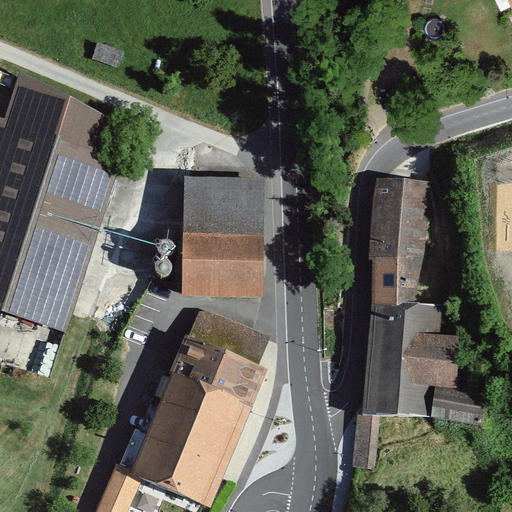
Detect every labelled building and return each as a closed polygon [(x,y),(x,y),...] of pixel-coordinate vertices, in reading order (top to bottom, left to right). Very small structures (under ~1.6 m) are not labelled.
[(0,316),(70,336),(132,132),(22,80),(8,126),(0,122),(0,316)] [(267,180),(185,179),(183,301),(265,304),(267,180)] [(373,300),(427,303),(432,185),(379,182),(373,300)] [(173,280),(174,277),(174,273),(173,269),(170,266),(167,265),(163,265),(159,266),(156,269),(155,272),(155,276),(156,280),(159,283),(162,284),(166,284),(170,283),(173,280)] [(444,304),(427,303),(373,300),(367,420),(432,424),(434,392),(458,394),(461,341),(442,340),(444,304)] [(266,368),(186,335),(132,470),(128,480),(141,485),(207,511),(208,511),(221,481),(266,368)] [(434,425),(484,430),(487,400),(437,396),(434,425)] [(354,471),(378,472),(380,421),(356,421),(354,471)] [(94,511),(128,511),(141,485),(128,480),(132,470),(117,463),(94,511)]
